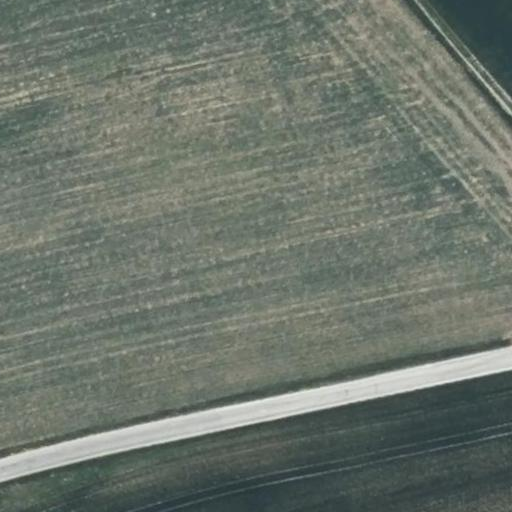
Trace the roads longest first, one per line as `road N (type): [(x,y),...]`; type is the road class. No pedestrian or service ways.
road 1 (tertiary): [(0,451),(511,339)]
road 2 (track): [(424,0),(511,102)]
